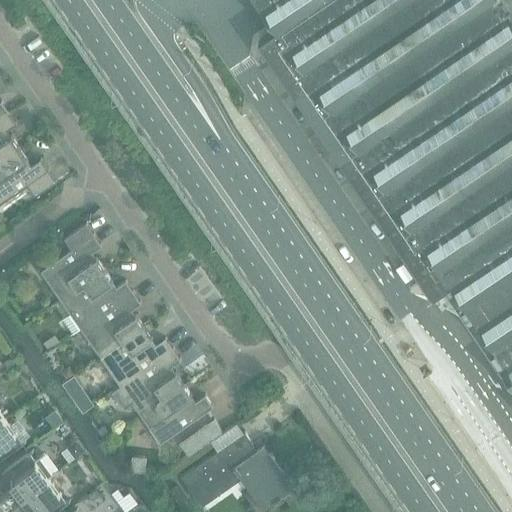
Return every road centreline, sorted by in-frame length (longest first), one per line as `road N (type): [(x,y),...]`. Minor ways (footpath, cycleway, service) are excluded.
road 1 (primary): [(67,0),(423,511)]
road 2 (unclassified): [(197,0),(396,295),(440,333),(511,437)]
road 3 (primary): [(462,511),(244,199)]
road 4 (residential): [(98,173),(236,364),(276,360)]
road 5 (primary): [(244,199),(105,0)]
road 6 (primary): [(244,199),(224,136),(154,21),(164,0)]
road 7 (unclassified): [(276,360),(385,511)]
road 8 (residential): [(0,31),(98,173)]
road 9 (residential): [(0,247),(98,173)]
